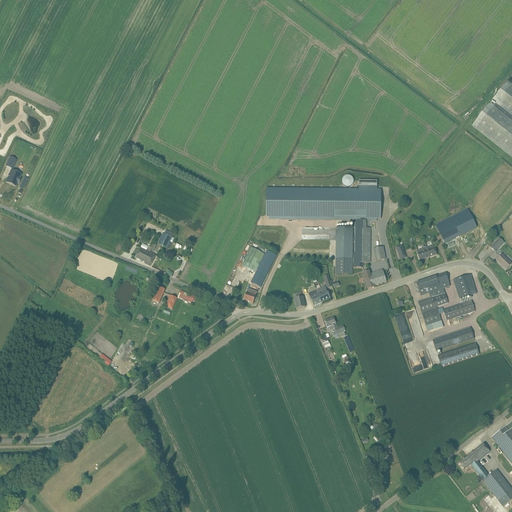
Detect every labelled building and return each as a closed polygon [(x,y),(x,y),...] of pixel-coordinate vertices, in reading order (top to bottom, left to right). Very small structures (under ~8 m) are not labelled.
[(511,157),(511,80),(510,79),(472,126),(511,157)] [(6,166),(12,169),(16,161),(16,160),(10,157),(10,158),(6,166)] [(8,178),(6,182),(16,187),(17,183),(16,182),(18,178),(20,178),(21,174),(11,170),(9,175),(10,175),(9,178),(8,178)] [(344,177),(343,178),(343,179),(342,181),(342,182),(343,184),(344,185),(345,186),(347,187),(348,187),(349,187),(351,186),(352,185),(353,184),(354,183),(354,181),(354,180),(353,178),(352,177),(351,176),(350,176),(348,175),(347,176),(345,176),(344,177)] [(290,188),(267,189),(267,217),(269,217),(269,220),(289,220),(295,220),(355,221),(366,221),(377,221),(377,219),(381,219),(381,190),(377,190),(377,181),(359,181),(359,189),(295,188),(290,188)] [(439,233),(445,243),(477,228),(468,209),(436,225),(439,233)] [(354,262),(353,267),(363,267),(363,263),(370,263),(370,228),(366,228),(366,221),(355,221),(354,253),(354,262)] [(316,231),(316,228),(312,228),(302,227),(302,238),(306,238),(308,238),(309,233),(311,233),(311,231),(316,231)] [(337,228),(336,275),(352,275),(352,228),(337,228)] [(163,233),(158,244),(167,248),(170,242),(172,238),(173,236),(168,233),(167,235),(165,234),(163,233)] [(504,243),(499,238),(490,247),(495,252),(504,243)] [(433,245),(416,251),(420,261),(437,255),(433,245)] [(396,247),(401,260),(406,258),(402,246),(396,247)] [(156,255),(140,247),(135,257),(145,262),(144,263),(150,266),(156,255)] [(255,272),(264,254),(251,247),(242,265),(255,272)] [(385,260),(384,255),(383,247),(374,249),(376,261),(385,260)] [(267,251),(258,269),(267,274),(276,256),(267,251)] [(511,264),(502,254),(499,257),(498,256),(496,258),(497,259),(496,260),(506,270),(511,264)] [(369,271),(363,273),(368,290),(375,288),(374,286),(386,282),(382,270),(370,274),(369,271)] [(446,274),(416,283),(421,296),(429,293),(430,298),(418,302),(426,326),(441,321),(442,321),(440,315),(438,309),(437,307),(448,303),(443,289),(450,286),(446,274)] [(459,299),(476,294),(470,275),(453,280),(459,299)] [(325,286),(316,290),(322,302),(330,299),(325,286)] [(158,287),(156,291),(152,300),(159,303),(165,290),(158,287)] [(248,289),(244,300),(253,303),(257,292),(248,289)] [(181,290),(178,298),(191,304),(192,302),(193,301),(195,302),(198,296),(192,293),(191,295),(181,290)] [(314,306),(322,302),(316,290),(308,294),(314,306)] [(293,294),(295,301),(296,309),(306,307),(303,297),(302,297),(301,293),(293,294)] [(167,304),(166,306),(173,309),(177,299),(171,296),(167,304)] [(471,301),(467,302),(443,310),(446,321),(475,311),(471,301)] [(415,309),(396,314),(403,342),(414,340),(410,326),(419,324),(415,309)] [(136,341),(142,320),(133,318),(132,322),(127,320),(123,337),(136,341)] [(334,318),(324,321),(327,328),(331,326),(334,336),(337,335),(338,338),(345,336),(344,332),(345,332),(343,326),(338,328),(334,318)] [(433,341),(436,351),(474,339),(470,328),(433,341)] [(441,367),(479,355),(475,344),(438,356),(441,367)] [(107,366),(111,361),(101,354),(97,358),(107,366)] [(511,421),(492,437),(511,463),(511,421)] [(489,475),(480,464),(491,455),(483,444),(459,463),(464,470),(471,465),(503,507),(511,499),(511,489),(496,470),(489,475)]
